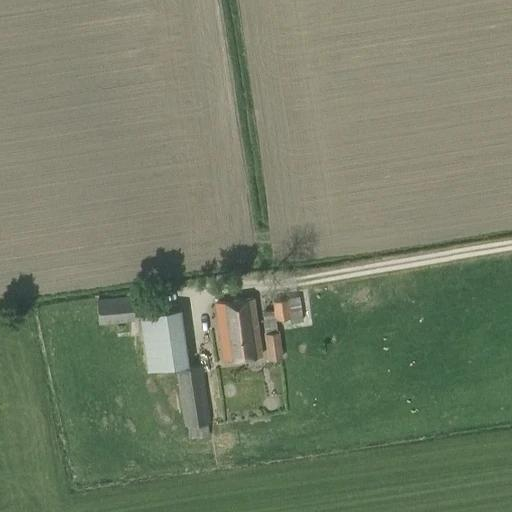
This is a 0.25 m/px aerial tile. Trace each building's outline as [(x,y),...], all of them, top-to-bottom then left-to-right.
[(344,286),(346,307),(374,304),(372,283),(344,286)] [(131,297),(96,300),(98,324),(133,321),(131,297)] [(298,297),(273,301),(276,319),(290,317),(291,323),(303,321),(298,297)] [(253,299),(216,304),(225,362),(262,356),(253,299)] [(275,309),(261,311),(269,360),(282,358),(275,309)] [(188,311),(144,317),(150,371),(195,366),(188,311)] [(201,365),(176,369),(184,426),(187,426),(189,440),(209,437),(207,423),(211,422),(201,365)]
